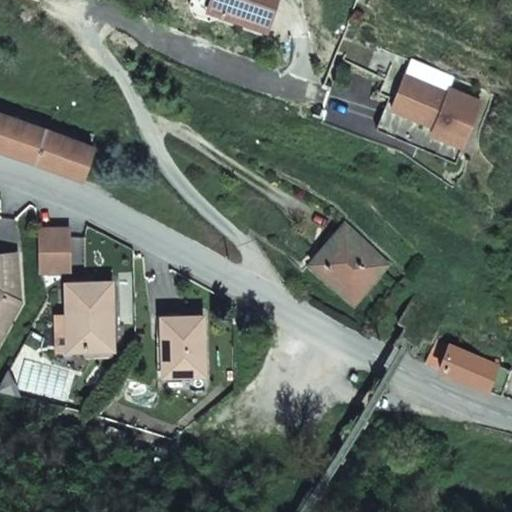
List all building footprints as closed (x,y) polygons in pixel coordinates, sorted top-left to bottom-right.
[(214,0),(210,12),(269,34),(281,0),(214,0)] [(388,111),(378,133),(457,169),(484,110),(453,96),(451,100),(408,81),(394,113),(388,111)] [(111,155),(0,114),(0,148),(53,167),(100,184),(111,155)] [(42,265),(71,264),(70,226),(40,227),(42,265)] [(387,263),(356,236),(344,226),(307,266),(332,289),(336,285),(354,300),(368,285),(387,263)] [(0,341),(21,302),(17,253),(0,254),(0,341)] [(78,346),(114,344),(111,278),(68,280),(69,313),(76,313),(78,346)] [(78,346),(76,313),(69,313),(71,346),(78,346)] [(168,376),(209,374),(206,313),(164,316),(165,348),(167,348),(168,376)] [(511,371),(511,370),(452,345),(446,359),(442,370),(503,394),(510,376),(511,371)] [(432,366),(442,370),(446,359),(435,354),(429,364),(432,366)] [(509,397),(511,389),(511,376),(510,376),(503,394),(509,397)]
